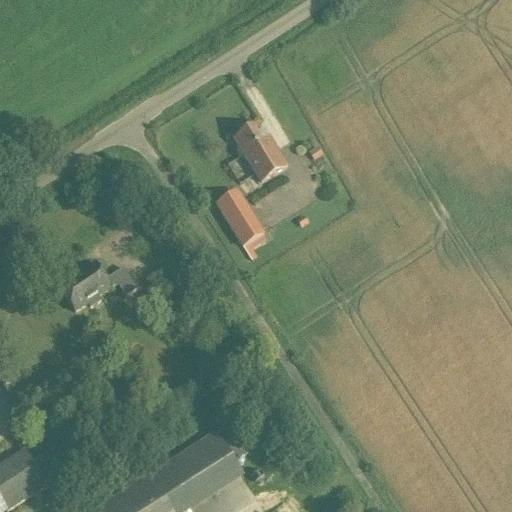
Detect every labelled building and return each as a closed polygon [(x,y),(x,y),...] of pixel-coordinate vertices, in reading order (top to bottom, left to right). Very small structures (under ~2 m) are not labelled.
[(256,92),(282,151),(292,146),(266,88),(256,92)] [(256,127),(233,142),(260,185),(286,169),(276,152),(268,139),(265,141),(256,127)] [(242,251),(264,237),(237,193),(214,207),(242,251)] [(103,283),(93,267),(57,290),(73,315),(87,306),(90,311),(100,305),(97,300),(116,288),(124,300),(135,292),(122,271),(103,283)] [(148,317),(166,305),(157,291),(139,304),(148,317)] [(180,511),(238,475),(213,437),(96,511),(180,511)] [(0,511),(9,511),(43,491),(21,456),(0,469),(0,511)] [(262,488),(273,482),(267,468),(255,474),(262,488)]
